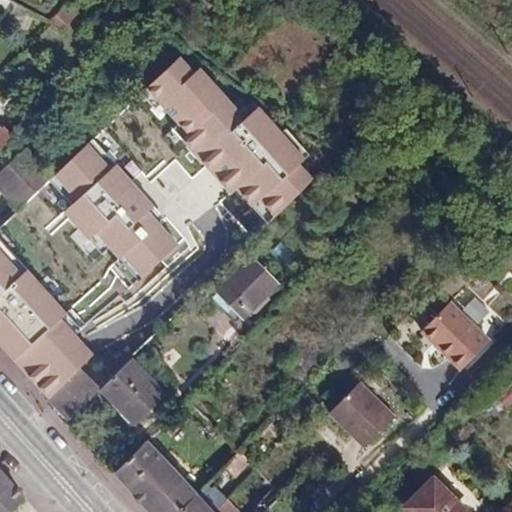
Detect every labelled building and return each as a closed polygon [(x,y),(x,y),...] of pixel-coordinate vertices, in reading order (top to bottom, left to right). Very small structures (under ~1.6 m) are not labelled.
[(162,121),(187,145),(141,191),(195,243),(233,204),(248,218),(191,277),(201,287),(307,180),(301,175),(319,156),(258,96),(247,107),(187,49),(147,90),(170,113),(162,121)] [(0,146),(9,138),(0,127),(0,146)] [(69,213),(145,284),(187,239),(132,188),(143,176),(97,134),(57,178),(81,200),(69,213)] [(16,210),(21,205),(40,187),(50,177),(23,148),(0,169),(0,192),(6,199),(16,210)] [(44,222),(51,230),(67,215),(40,187),(21,205),(39,226),(44,222)] [(106,310),(136,281),(121,265),(94,237),(64,266),(106,310)] [(281,243),(270,253),(285,270),(296,260),(281,243)] [(39,272),(24,256),(0,279),(0,326),(14,313),(6,304),(39,272)] [(214,292),(240,318),(275,285),(249,259),(214,292)] [(120,325),(150,296),(136,281),(106,310),(120,325)] [(240,318),(214,292),(207,299),(232,325),(240,318)] [(45,306),(34,294),(14,313),(0,326),(0,348),(15,365),(66,315),(56,305),(37,323),(32,318),(45,306)] [(142,348),(172,319),(150,296),(120,325),(142,348)] [(450,302),(421,332),(434,344),(463,315),(450,302)] [(490,342),(463,315),(434,344),(460,371),(490,342)] [(97,392),(98,391),(121,369),(99,348),(76,369),(97,392)] [(163,395),(129,361),(121,369),(98,391),(132,425),(163,395)] [(46,397),(67,421),(97,392),(76,369),(46,397)] [(360,383),(330,413),(347,430),(377,400),(360,383)] [(392,415),(377,400),(347,430),(362,446),(392,415)] [(209,461),(218,447),(191,430),(182,444),(209,461)] [(178,511),(194,496),(144,442),(114,473),(149,511),(178,511)] [(0,475),(0,511),(8,511),(22,501),(0,475)] [(461,511),(431,482),(404,510),(406,511),(461,511)] [(209,511),(194,496),(178,511),(209,511)]
